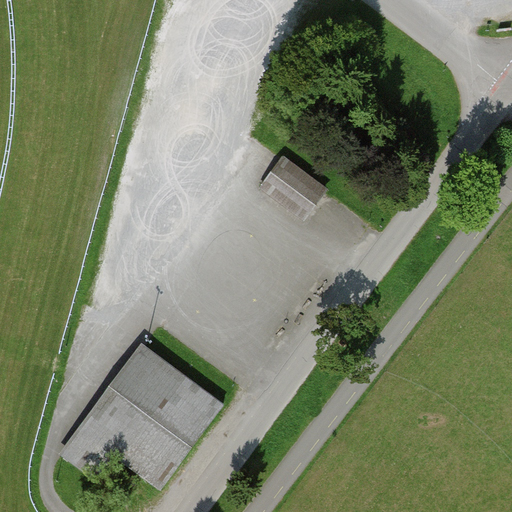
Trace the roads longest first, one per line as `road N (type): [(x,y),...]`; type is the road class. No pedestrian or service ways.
road 1 (unclassified): [(511,88),(191,511)]
road 2 (unclassified): [(257,511),(511,185)]
road 3 (unclassified): [(398,0),(511,88)]
